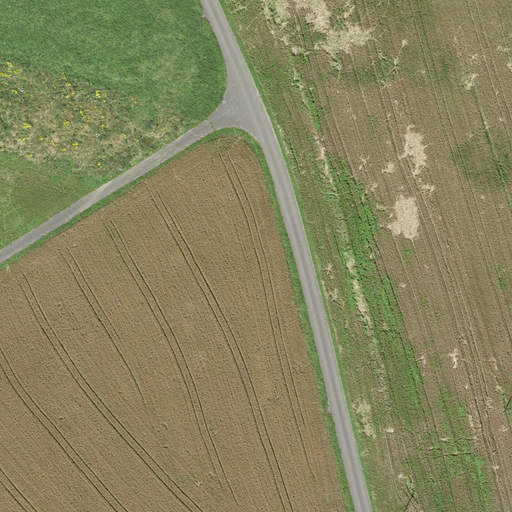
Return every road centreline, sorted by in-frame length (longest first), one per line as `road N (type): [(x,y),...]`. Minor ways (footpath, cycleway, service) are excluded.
road 1 (unclassified): [(366,511),(285,195),(210,0)]
road 2 (track): [(254,108),(222,120),(0,260)]
